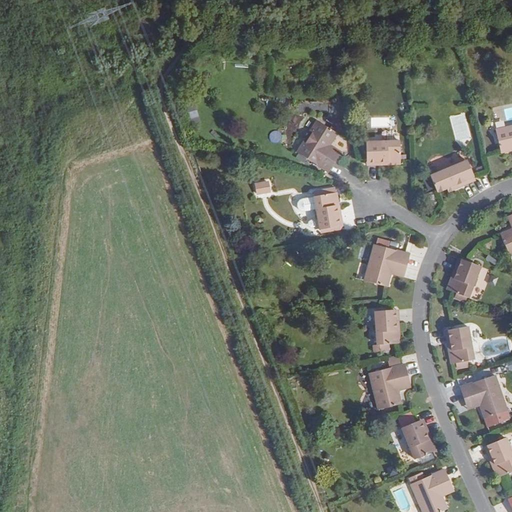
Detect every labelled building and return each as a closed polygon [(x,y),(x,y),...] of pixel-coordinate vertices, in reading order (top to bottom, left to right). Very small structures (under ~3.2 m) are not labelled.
[(195,103),(185,106),(190,121),(199,119),(195,103)] [(299,104),(299,112),(330,111),(330,104),(299,104)] [(297,126),(299,117),(291,115),(290,125),(297,126)] [(297,153),(325,170),(328,172),(335,160),(325,154),(330,145),(337,133),(317,121),(297,153)] [(511,150),(511,125),(496,130),(501,153),(511,150)] [(401,164),(400,141),(366,142),(367,159),(367,162),(387,161),(388,165),(401,164)] [(330,145),(325,154),(335,160),(341,152),(330,145)] [(447,187),(461,181),(463,185),(475,180),(474,177),(467,161),(430,176),(437,192),(438,191),(439,192),(445,189),(445,188),(447,187)] [(267,191),(264,179),(255,181),(258,193),(267,191)] [(463,185),(461,181),(447,187),(449,191),(463,185)] [(315,191),(316,196),(335,193),(334,187),(315,191)] [(335,193),(316,196),(314,197),(316,208),(320,230),(336,227),(340,226),(336,206),(339,205),(337,193),(335,193)] [(316,208),(314,197),(302,199),(300,200),(298,204),(298,207),(301,210),(305,210),(316,208)] [(511,228),(500,234),(509,256),(510,255),(511,259),(511,228)] [(410,254),(406,253),(374,244),(364,281),(387,287),(391,273),(393,264),(406,267),(410,254)] [(454,279),(462,259),(459,258),(451,278),(454,279)] [(480,267),(462,259),(454,279),(451,278),(447,290),(452,292),(468,298),(480,267)] [(393,264),(391,273),(403,277),(406,267),(393,264)] [(388,344),(400,343),(399,330),(396,330),(395,310),(391,310),(375,311),(377,345),(377,351),(389,351),(388,344)] [(468,327),(448,330),(452,350),(449,351),(451,364),(474,360),(468,327)] [(405,364),(402,365),(393,367),(369,373),(378,409),(401,404),(398,390),(395,381),(408,378),(405,364)] [(474,379),(472,374),(460,378),(462,383),(474,379)] [(495,375),(463,386),(460,387),(465,400),(477,396),(480,405),(485,418),(507,410),(495,375)] [(410,387),(408,378),(395,381),(398,390),(410,387)] [(480,405),(477,396),(465,400),(468,410),(480,405)] [(423,419),(420,420),(428,440),(431,438),(423,419)] [(420,420),(402,428),(415,459),(436,450),(431,438),(428,440),(420,420)] [(511,454),(504,438),(490,444),(486,446),(495,465),(492,466),(497,478),(502,476),(511,471),(511,454)] [(486,446),(483,447),(492,466),(495,465),(486,446)] [(444,469),(441,471),(423,478),(419,480),(417,474),(409,478),(411,483),(410,484),(422,511),(440,511),(447,509),(441,496),(438,487),(449,482),(444,469)] [(438,487),(441,496),(453,491),(449,482),(438,487)]
